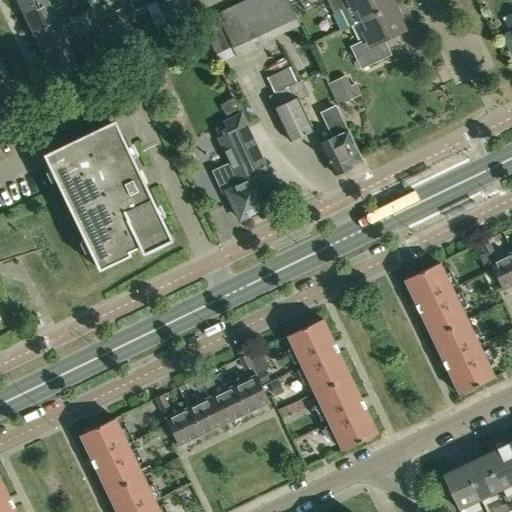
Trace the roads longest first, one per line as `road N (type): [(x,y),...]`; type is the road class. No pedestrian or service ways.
road 1 (residential): [(0,444),(511,195)]
road 2 (residential): [(511,113),(211,263)]
road 3 (primary): [(227,295),(511,156)]
road 4 (primary): [(0,404),(227,295)]
road 5 (residential): [(211,263),(0,364)]
road 6 (residential): [(380,460),(511,395)]
road 7 (residential): [(271,511),(380,460)]
